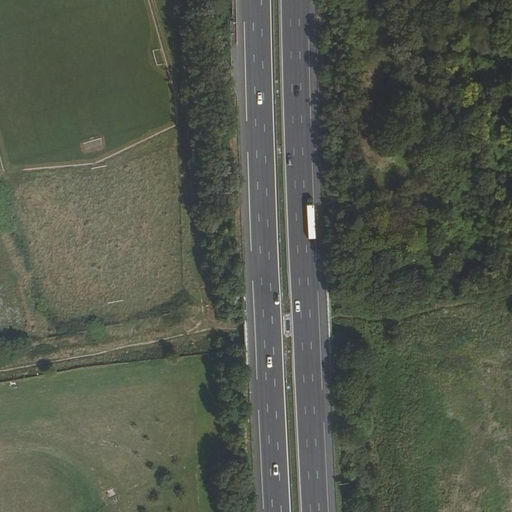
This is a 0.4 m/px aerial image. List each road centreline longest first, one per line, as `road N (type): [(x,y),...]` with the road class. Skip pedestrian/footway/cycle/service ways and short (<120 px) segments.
road 1 (track): [(0,369),(511,292)]
road 2 (motorway): [(315,511),(293,0)]
road 3 (motorway): [(256,0),(277,511)]
